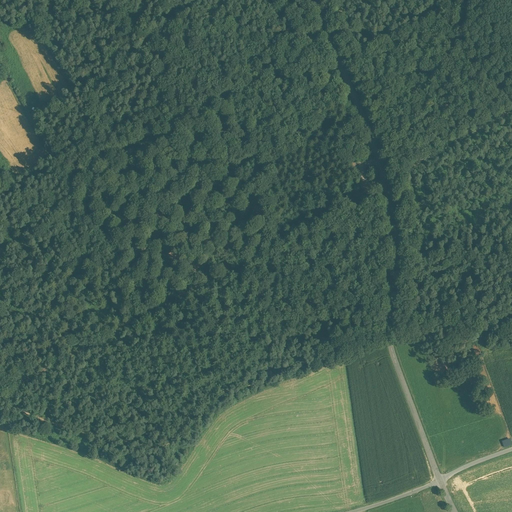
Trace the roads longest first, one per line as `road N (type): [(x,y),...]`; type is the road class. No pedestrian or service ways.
road 1 (tertiary): [(314,0),(385,178),(395,246),(391,350),(439,479)]
road 2 (track): [(5,396),(373,186)]
road 3 (track): [(0,56),(146,309)]
road 4 (unknown): [(439,479),(432,479),(380,333)]
road 5 (track): [(373,186),(510,108)]
road 6 (track): [(389,334),(429,322),(511,321)]
